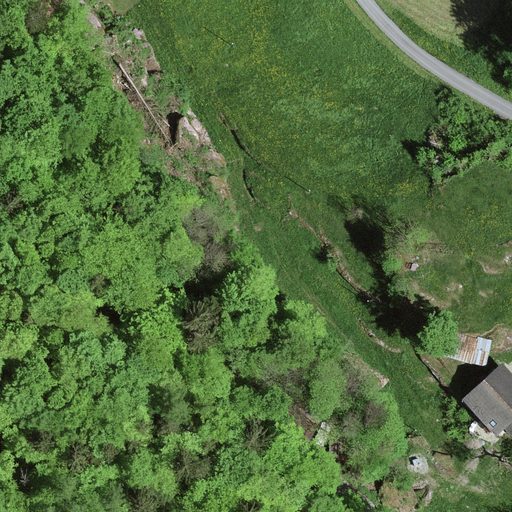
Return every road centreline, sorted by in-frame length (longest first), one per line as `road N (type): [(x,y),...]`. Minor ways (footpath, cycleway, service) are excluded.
road 1 (track): [(382,511),(79,212),(0,151)]
road 2 (track): [(360,0),(449,71),(511,95)]
